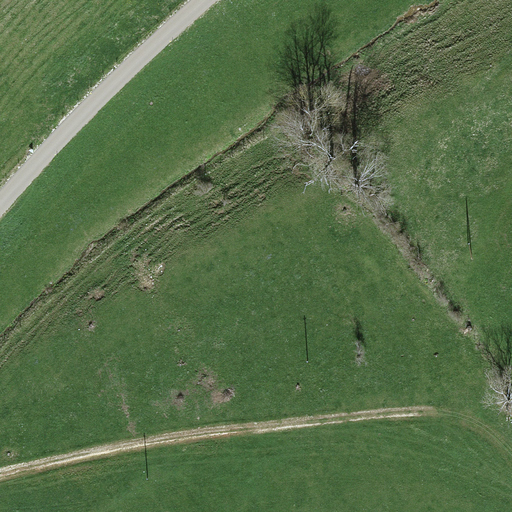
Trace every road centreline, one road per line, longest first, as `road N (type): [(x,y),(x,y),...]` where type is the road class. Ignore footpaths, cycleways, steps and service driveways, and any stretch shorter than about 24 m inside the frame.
road 1 (unclassified): [(203,0),(93,101),(0,203)]
road 2 (track): [(275,425),(114,451),(0,483)]
